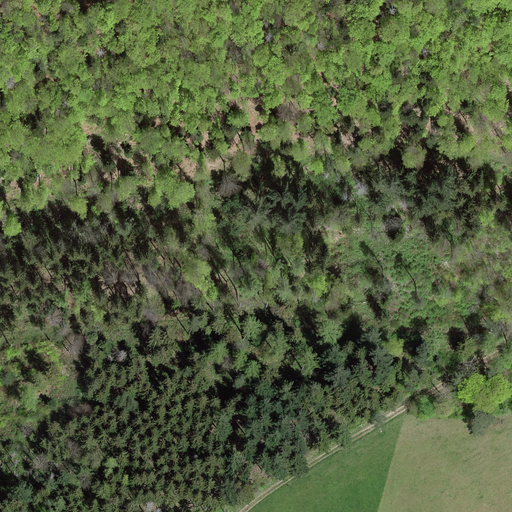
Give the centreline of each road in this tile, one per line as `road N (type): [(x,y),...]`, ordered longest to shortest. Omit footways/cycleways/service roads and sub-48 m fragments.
road 1 (track): [(0,216),(327,154),(511,158)]
road 2 (track): [(0,335),(255,316),(364,330),(511,325)]
road 3 (track): [(243,511),(511,342)]
